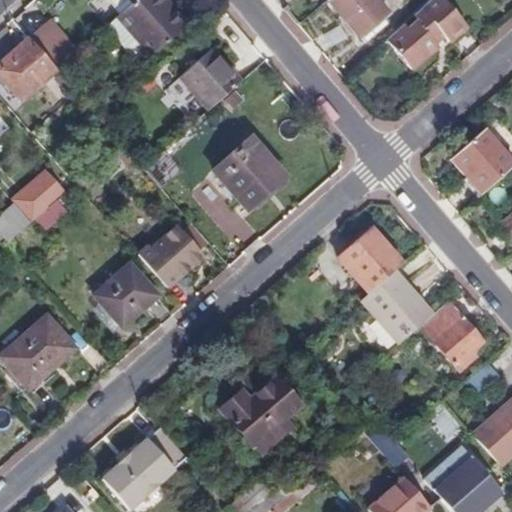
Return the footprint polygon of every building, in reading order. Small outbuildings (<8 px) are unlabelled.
[(187,26),(163,0),(133,0),(118,14),(153,56),(187,26)] [(370,0),(324,0),(324,1),(358,41),(385,17),(370,0)] [(439,0),(429,0),(387,37),(414,70),(441,47),(438,42),(444,38),(450,43),(466,29),(439,0)] [(50,17),(29,35),(56,67),(77,48),(50,17)] [(0,74),(21,98),(56,67),(29,35),(0,59),(0,74)] [(210,110),(241,83),(214,51),(182,79),(210,110)] [(453,159),(484,194),(511,169),(511,160),(487,130),(453,159)] [(286,177),(253,140),(216,173),(249,210),(286,177)] [(29,221),(30,223),(35,218),(45,209),(43,206),(59,191),(45,176),(28,189),(26,187),(11,201),(13,203),(29,221)] [(227,246),(248,234),(215,176),(194,188),(227,246)] [(45,209),(35,218),(45,228),(66,209),(57,199),(45,209)] [(0,233),(7,241),(29,221),(13,203),(0,214),(0,233)] [(511,214),(500,226),(511,240),(511,214)] [(138,253),(168,288),(204,256),(177,225),(150,248),(147,245),(138,253)] [(396,269),(403,263),(372,227),(337,258),(368,294),(396,269)] [(160,295),(131,263),(92,297),(122,328),(160,295)] [(368,294),(361,299),(398,341),(433,310),(396,269),(368,294)] [(483,342),(449,302),(421,325),(456,366),(483,342)] [(0,360),(27,391),(73,349),(44,316),(0,354),(0,360)] [(287,345),(297,356),(308,347),(298,335),(287,345)] [(466,380),(476,391),(498,371),(489,360),(466,380)] [(250,445),(299,402),(275,377),(247,401),(239,392),(219,409),(250,445)] [(511,398),(471,436),(498,467),(511,455),(511,398)] [(360,428),(382,454),(396,441),(397,440),(375,415),(360,428)] [(187,459),(160,428),(100,480),(127,511),(187,459)] [(396,441),(382,454),(408,483),(421,470),(396,441)] [(484,511),(504,495),(460,448),(423,480),(451,511),(484,511)] [(285,511),(323,479),(315,470),(287,494),(271,509),(273,511),(285,511)] [(229,507),(233,511),(267,511),(271,509),(287,494),(268,473),(229,507)] [(424,511),(430,508),(402,476),(366,507),(370,511),(424,511)]
